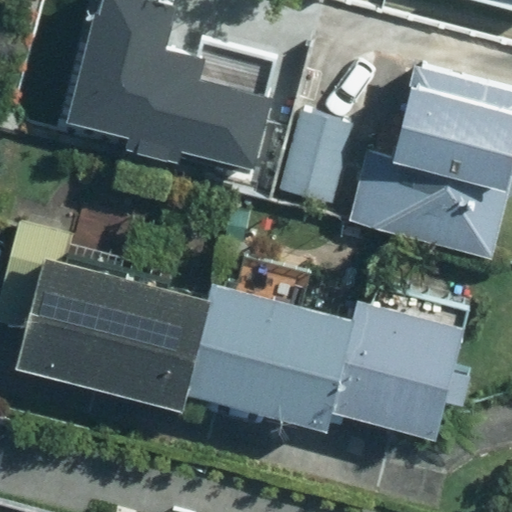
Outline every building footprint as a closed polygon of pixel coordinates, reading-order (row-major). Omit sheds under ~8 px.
[(104,0),(74,113),(133,129),(129,143),(173,155),(177,141),(254,162),(280,67),(170,38),(179,0),(104,0)] [(511,96),(406,70),(387,149),(368,144),(350,217),(490,252),(503,198),(511,200),(511,96)] [(355,117),(306,106),(287,186),(337,197),(355,117)] [(211,294),(45,249),(16,358),(182,402),(186,387),(329,425),(333,411),(440,439),(450,401),(466,405),(477,364),(458,359),(474,299),(391,277),(385,298),(364,292),(359,311),(217,273),(211,294)] [(0,473),(12,418),(0,415),(0,473)]
